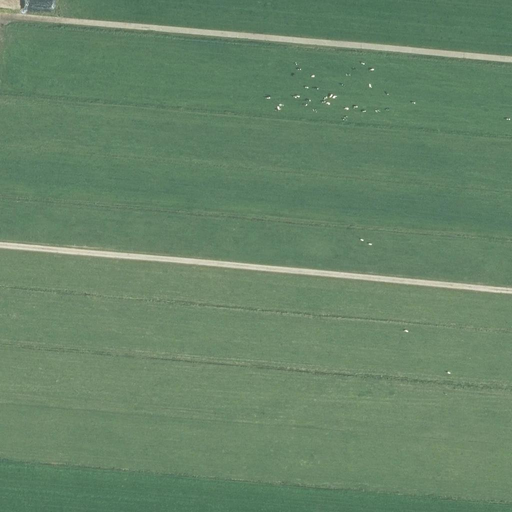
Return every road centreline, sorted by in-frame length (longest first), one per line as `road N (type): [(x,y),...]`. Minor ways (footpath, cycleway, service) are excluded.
road 1 (track): [(0,246),(511,291)]
road 2 (track): [(511,57),(0,15)]
